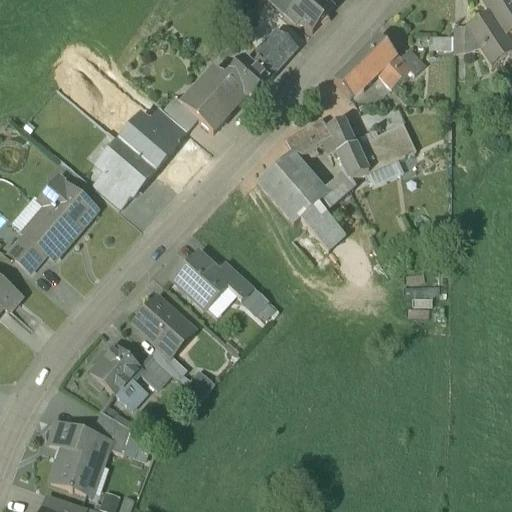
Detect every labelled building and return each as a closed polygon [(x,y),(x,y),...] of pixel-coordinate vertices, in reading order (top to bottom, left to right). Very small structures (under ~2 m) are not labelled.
[(271,0),(267,5),(283,20),(301,0),(271,0)] [(301,0),(283,20),(294,31),(299,26),(311,37),(333,14),(317,0),(301,0)] [(487,19),(464,34),(478,56),(489,73),(511,57),(511,55),(504,43),(511,37),(511,4),(509,0),(484,0),(478,5),(487,19)] [(464,60),(478,56),(464,34),(452,34),(452,60),(464,60)] [(277,37),(248,69),(267,86),(296,54),(277,37)] [(451,42),(428,42),(428,54),(450,54),(451,42)] [(398,64),(377,43),(332,87),(349,103),(374,79),(390,95),(408,77),(409,76),(398,64)] [(408,55),(398,64),(409,76),(408,77),(412,82),(424,71),(408,55)] [(248,69),(242,64),(223,84),(244,103),(248,107),(267,86),(248,69)] [(223,84),(213,75),(181,110),(180,111),(197,125),(212,139),(244,103),(223,84)] [(197,125),(180,111),(181,110),(174,103),(161,117),(186,138),(197,125)] [(186,138),(161,117),(159,115),(146,130),(174,152),(186,138)] [(118,148),(153,177),(174,153),(174,152),(146,130),(139,123),(118,148)] [(355,152),(342,126),(325,133),(324,134),(329,146),(344,177),(348,187),(350,187),(414,157),(402,131),(355,152)] [(311,132),(284,147),(290,159),(300,162),(307,158),(315,154),(329,146),(324,134),(325,133),(321,127),(311,132)] [(153,177),(118,148),(97,172),(104,178),(131,201),(132,202),(153,177)] [(315,154),(307,158),(310,163),(317,158),(315,154)] [(290,159),(280,168),(315,209),(323,203),(319,198),(290,159)] [(315,209),(280,168),(255,189),(294,228),(299,225),(316,211),(315,209)] [(344,177),(319,198),(323,203),(315,209),(316,211),(323,219),(353,193),(350,187),(348,187),(344,177)] [(131,201),(104,178),(91,193),(118,216),(131,201)] [(94,217),(57,186),(38,208),(45,214),(23,240),(24,241),(45,259),(52,265),(94,217)] [(423,209),(372,236),(381,247),(392,268),(418,255),(412,242),(434,231),(423,209)] [(323,219),(316,211),(299,225),(327,257),(344,242),(323,219)] [(24,241),(8,260),(29,277),(45,259),(24,241)] [(221,285),(195,261),(173,286),(203,314),(223,292),(226,289),(221,285)] [(268,307),(231,274),(221,285),(226,289),(223,292),(256,321),(268,307)] [(0,285),(0,315),(1,314),(7,318),(20,303),(0,285)] [(191,336),(156,305),(133,331),(157,353),(168,363),(169,362),(191,336)] [(138,373),(114,352),(89,378),(116,403),(138,379),(141,376),(138,373)] [(186,377),(169,362),(168,363),(157,353),(150,362),(171,382),(177,386),(186,377)] [(171,382),(150,362),(138,373),(141,376),(138,379),(157,395),(171,382)] [(212,392),(198,379),(185,393),(199,407),(212,392)] [(130,437),(99,418),(91,442),(109,448),(106,455),(122,460),(130,437)] [(91,442),(55,430),(48,449),(61,453),(49,487),(90,501),(106,455),(109,448),(91,442)] [(118,511),(121,503),(106,499),(102,511),(118,511)] [(78,511),(47,502),(43,511),(78,511)]
